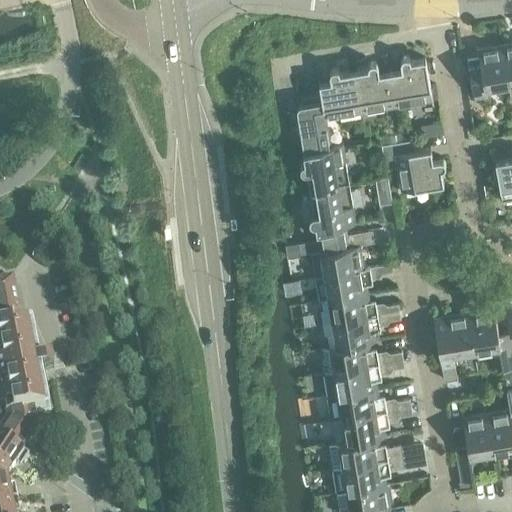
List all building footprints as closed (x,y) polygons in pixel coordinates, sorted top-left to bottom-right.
[(511,41),(503,43),(509,83),(511,82),(511,41)] [(488,98),(486,87),(509,83),(503,43),(477,47),(479,58),(468,60),(474,100),(488,98)] [(426,56),(411,58),(409,55),(405,54),(402,56),(401,60),(402,69),(391,71),(397,104),(433,98),(426,56)] [(368,66),(354,68),(361,110),(397,104),(391,71),(380,73),(378,64),(376,61),(372,60),(369,62),(368,66)] [(354,68),(340,70),(338,67),(334,66),(331,68),(330,72),(331,79),(319,81),(321,93),(325,116),(326,116),(361,110),(354,68)] [(331,144),(326,116),(325,116),(321,93),(304,95),(305,102),(301,102),(298,104),(297,108),(304,148),(331,144)] [(107,112),(119,110),(116,94),(104,96),(107,112)] [(399,124),(401,140),(409,139),(413,138),(410,122),(399,124)] [(381,144),(383,155),(415,149),(413,138),(409,139),(381,144)] [(306,167),(310,188),(350,181),(343,142),(331,144),(304,148),(303,148),(305,157),(301,159),(301,163),(303,166),(306,167)] [(383,155),(385,167),(396,165),(400,189),(443,182),(441,168),(445,165),(445,162),(445,160),(443,158),(439,157),(432,158),(430,146),(415,149),(383,155)] [(511,156),(495,160),(502,199),(511,197),(511,156)] [(379,203),(392,201),(387,175),(375,177),(379,203)] [(310,188),(314,209),(311,213),(312,217),(316,219),(317,228),(320,227),(321,227),(321,228),(322,228),(322,227),(345,223),(356,221),(350,181),(310,188)] [(321,228),(321,227),(320,227),(324,249),(311,251),(313,264),(315,263),(317,274),(315,275),(364,267),(360,244),(349,246),(345,223),(322,227),(322,228),(321,228)] [(303,240),(289,242),(291,254),(305,251),(303,240)] [(393,270),(391,262),(380,264),(382,272),(393,270)] [(319,287),(321,298),(368,290),(366,278),(371,277),(369,266),(364,267),(315,275),(317,287),(319,287)] [(0,416),(1,421),(0,421),(0,436),(22,451),(27,443),(28,443),(38,428),(34,411),(44,409),(37,372),(53,369),(53,368),(51,358),(35,361),(27,323),(22,324),(13,278),(2,280),(0,280),(0,416)] [(324,311),(321,311),(323,322),(377,313),(375,302),(371,303),(368,290),(321,298),(324,311)] [(387,304),(388,311),(400,309),(398,302),(387,304)] [(493,305),(470,309),(477,349),(500,345),(504,369),(511,367),(511,347),(509,331),(498,333),(493,305)] [(390,319),(401,317),(400,309),(388,311),(390,319)] [(456,377),(452,354),(477,349),(470,309),(433,316),(444,379),(456,377)] [(328,334),(330,345),(369,339),(377,338),(375,325),(379,325),(377,313),(323,322),(325,334),(328,334)] [(378,361),(376,351),(371,352),(369,339),(330,345),(322,346),(324,359),(322,359),(324,371),(378,361)] [(390,352),(391,359),(403,357),(401,350),(390,352)] [(393,367),(404,365),(403,357),(391,359),(393,367)] [(329,383),(331,394),(377,386),(375,374),(380,373),(378,361),(324,371),(326,383),(329,383)] [(386,409),(384,398),(380,399),(377,386),(331,394),(333,406),(330,407),(332,418),(386,409)] [(510,407),(487,411),(494,451),(511,447),(511,386),(506,387),(510,407)] [(398,399),(399,406),(411,404),(410,397),(398,399)] [(401,415),(412,413),(411,404),(399,406),(401,415)] [(337,430),(339,441),(386,433),(384,421),(388,420),(386,409),(332,418),(334,430),(337,430)] [(470,455),(494,451),(487,411),(462,415),(467,443),(455,445),(461,480),(474,478),(470,455)] [(331,455),(333,466),(403,455),(401,443),(381,447),(379,436),(386,434),(386,433),(339,441),(331,442),(334,455),(331,455)] [(0,463),(12,471),(20,461),(24,464),(29,456),(22,451),(0,436),(0,463)] [(386,482),(384,470),(405,466),(403,455),(333,466),(335,479),(338,478),(340,490),(386,482)] [(7,478),(12,471),(0,463),(0,481),(8,480),(7,478)] [(16,492),(11,493),(8,480),(0,481),(0,503),(18,500),(16,492)] [(386,484),(386,482),(340,490),(342,502),(339,502),(340,511),(383,511),(383,508),(390,507),(389,500),(393,499),(390,484),(386,484)] [(20,509),(18,500),(0,503),(0,511),(14,511),(14,510),(20,509)]
